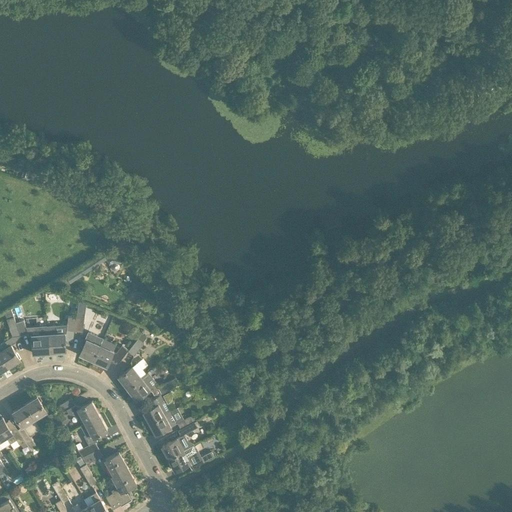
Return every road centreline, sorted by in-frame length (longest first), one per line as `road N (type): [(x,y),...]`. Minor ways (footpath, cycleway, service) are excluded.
road 1 (residential): [(166,497),(96,379),(45,364),(0,385)]
road 2 (residential): [(166,497),(274,423)]
